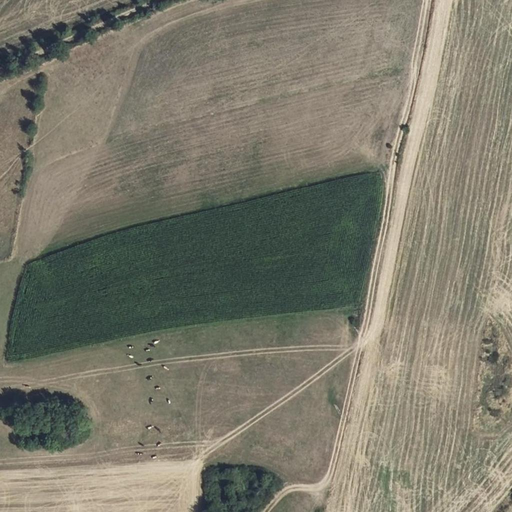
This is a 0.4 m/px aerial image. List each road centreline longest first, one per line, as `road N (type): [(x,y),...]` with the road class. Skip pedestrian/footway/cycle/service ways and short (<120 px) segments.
road 1 (track): [(421,0),(328,477),(313,488),(289,489),(265,511)]
road 2 (track): [(164,0),(0,69)]
